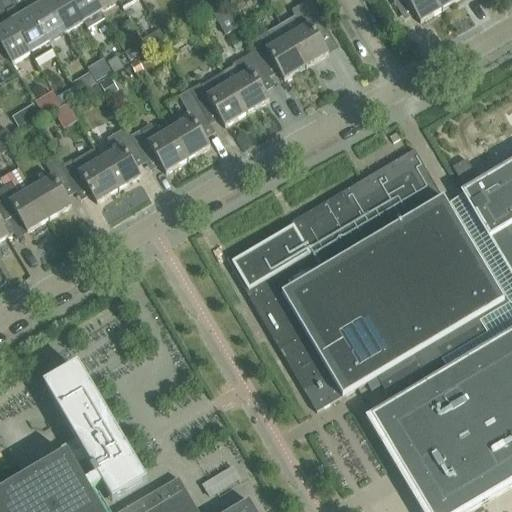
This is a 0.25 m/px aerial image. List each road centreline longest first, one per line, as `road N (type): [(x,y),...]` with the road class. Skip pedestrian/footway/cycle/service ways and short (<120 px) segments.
road 1 (residential): [(0,319),(401,87)]
road 2 (residential): [(401,87),(511,25)]
